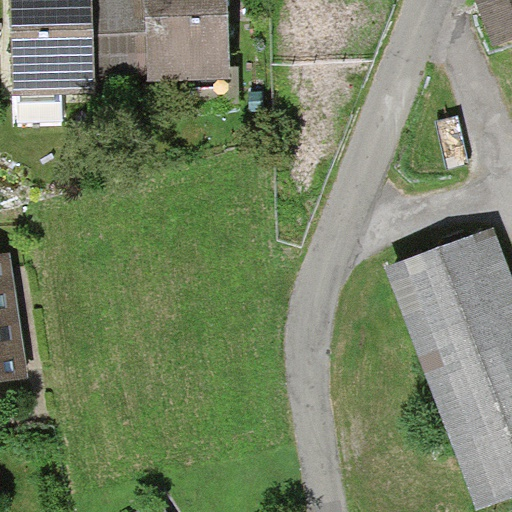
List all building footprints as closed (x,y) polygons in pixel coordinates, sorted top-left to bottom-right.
[(97,96),(96,76),(94,0),(14,0),(17,98),(97,96)] [(147,0),(94,0),(96,76),(149,75),(147,0)] [(147,0),(149,75),(149,83),(233,82),(230,0),(147,0)] [(511,285),(494,241),(391,282),(482,511),(486,511),(511,501),(511,285)] [(0,258),(0,324),(24,321),(14,257),(0,258)] [(0,383),(33,378),(24,321),(0,324),(0,383)] [(169,511),(161,499),(139,511),(169,511)]
